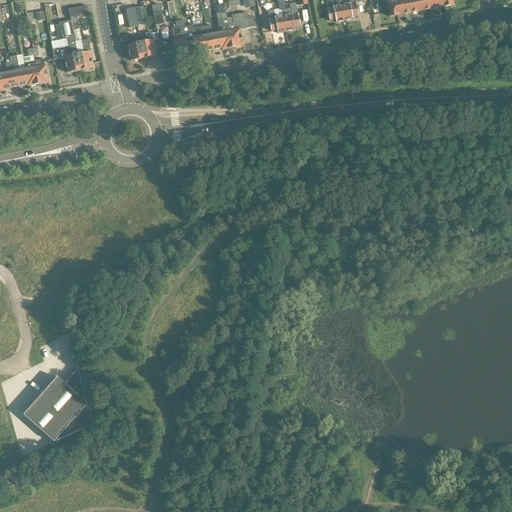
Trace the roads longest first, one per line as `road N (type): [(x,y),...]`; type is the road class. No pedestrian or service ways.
road 1 (residential): [(119,87),(489,26)]
road 2 (secondary): [(158,132),(316,107),(511,95)]
road 3 (residential): [(0,113),(119,87)]
